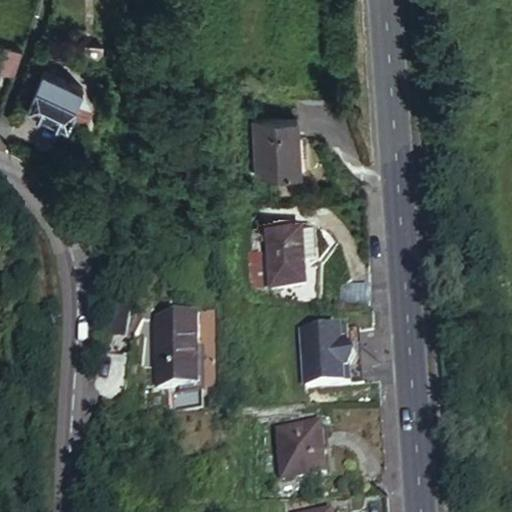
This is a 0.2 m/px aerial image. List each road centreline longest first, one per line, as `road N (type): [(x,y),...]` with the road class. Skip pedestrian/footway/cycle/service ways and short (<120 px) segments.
road 1 (tertiary): [(384,0),(421,511)]
road 2 (tertiary): [(75,511),(72,270),(40,196),(0,174)]
